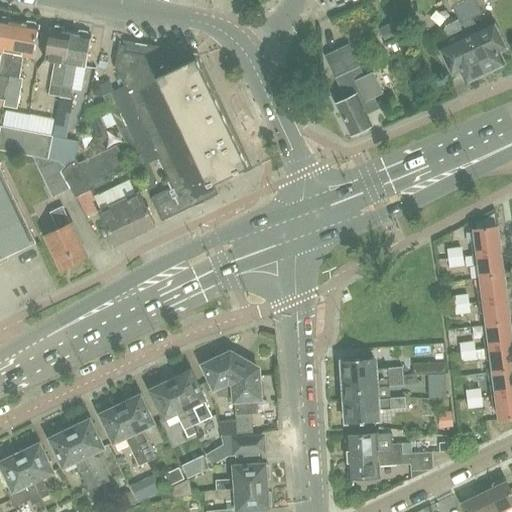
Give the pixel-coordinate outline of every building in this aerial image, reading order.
[(411,8),(407,0),(397,0),(395,1),(400,12),(401,13),(405,11),(411,8)] [(480,34),(472,18),(483,13),(476,0),(463,0),(452,6),(459,20),(485,73),(504,63),(498,52),(506,48),(495,27),(480,34)] [(415,16),(412,10),(410,11),(402,15),(403,18),(406,27),(413,24),(415,19),(415,17),(415,16)] [(0,100),(4,101),(18,22),(11,21),(11,18),(2,16),(0,19),(0,51),(2,52),(0,61),(0,100)] [(465,82),(485,73),(459,20),(446,25),(444,32),(451,48),(442,52),(453,74),(460,71),(465,82)] [(33,57),(39,26),(36,26),(35,22),(27,21),(25,24),(18,22),(4,101),(3,107),(16,109),(21,79),(19,78),(23,56),(33,57)] [(397,35),(391,23),(379,28),(385,41),(396,36),(397,35)] [(50,28),(45,60),(54,61),(50,84),(48,95),(60,97),(72,32),(64,30),(63,27),(55,26),(53,29),(50,28)] [(72,32),(60,97),(70,99),(72,90),(81,91),(86,67),(91,35),(88,35),(87,32),(79,30),(77,33),(72,32)] [(213,182),(246,167),(194,57),(119,44),(115,66),(172,186),(150,196),(153,203),(162,221),(219,194),(213,182)] [(347,73),(335,78),(345,99),(336,104),(351,135),(371,125),(367,115),(379,109),(374,98),(384,94),(374,72),(364,76),(360,67),(347,73)] [(114,89),(110,79),(98,84),(102,94),(114,89)] [(112,91),(103,96),(137,168),(146,163),(112,91)] [(0,149),(22,154),(26,133),(0,127),(0,149)] [(22,154),(32,155),(48,158),(52,137),(26,133),(22,154)] [(52,137),(48,158),(58,160),(62,139),(52,137)] [(140,194),(127,167),(117,146),(97,155),(135,234),(154,224),(140,194)] [(58,160),(48,158),(32,155),(52,197),(70,189),(60,171),(65,167),(58,160)] [(115,243),(135,234),(97,155),(78,164),(76,159),(69,162),(65,167),(60,171),(70,189),(75,197),(77,196),(91,190),(101,211),(101,212),(100,212),(115,243)] [(0,260),(36,243),(0,166),(0,260)] [(91,190),(77,196),(87,218),(101,211),(91,190)] [(61,268),(86,257),(62,206),(49,212),(58,230),(46,236),(61,268)] [(472,254),(500,251),(497,227),(474,230),(476,243),(471,243),(472,254)] [(449,257),(463,255),(462,246),(448,248),(449,257)] [(480,277),(503,274),(500,251),(472,254),(474,266),(479,265),(480,277)] [(463,255),(449,257),(450,265),(464,264),(463,255)] [(478,302),(506,298),(503,274),(480,277),(482,290),(477,291),(478,302)] [(456,304),(470,303),(469,294),(455,295),(456,304)] [(486,325),(510,322),(506,298),(478,302),(480,313),(485,312),(486,325)] [(470,303),(456,304),(457,313),(471,312),(470,303)] [(485,349),(511,345),(511,340),(510,322),(486,325),(488,337),(483,337),(485,349)] [(462,351),(476,349),(475,340),(461,342),(462,351)] [(493,372),(511,369),(511,345),(485,349),(486,360),(491,360),(493,372)] [(476,349),(462,351),(463,360),(477,358),(476,349)] [(235,379),(244,362),(239,360),(240,358),(230,352),(216,359),(215,356),(204,362),(205,364),(203,365),(212,383),(219,396),(228,396),(228,400),(235,400),(234,392),(235,379)] [(402,367),(375,369),(374,358),(342,360),(343,381),(403,377),(402,367)] [(413,374),(429,374),(446,373),(445,361),(413,362),(413,374)] [(255,399),(260,399),(260,397),(263,396),(262,384),(259,384),(258,368),(248,363),(247,364),(244,362),(235,379),(234,392),(235,400),(236,421),(237,434),(252,433),(250,414),(256,407),(255,399)] [(491,396),(511,393),(511,369),(493,372),(494,384),(490,385),(491,396)] [(179,377),(171,381),(193,426),(212,417),(190,371),(188,372),(187,370),(178,374),(179,377)] [(446,373),(429,374),(429,400),(447,400),(446,373)] [(376,387),(404,385),(403,377),(343,381),(345,401),(377,399),(376,387)] [(188,438),(197,434),(193,426),(171,381),(162,385),(161,382),(151,387),(153,389),(151,390),(164,418),(176,413),(188,438)] [(468,398),(482,397),(481,388),(467,389),(468,398)] [(511,393),(491,396),(493,407),(498,407),(499,419),(511,417),(511,393)] [(154,424),(149,413),(140,395),(138,396),(137,394),(128,398),(129,401),(121,405),(148,462),(156,458),(142,429),(154,424)] [(378,410),(405,408),(404,397),(377,399),(345,401),(346,423),(379,421),(378,410)] [(482,397),(468,398),(469,407),(483,406),(482,397)] [(139,466),(148,462),(121,405),(112,409),(111,406),(101,411),(103,413),(101,414),(114,443),(125,437),(139,466)] [(452,413),(452,411),(440,413),(439,413),(440,424),(441,428),(453,427),(452,413)] [(103,448),(98,438),(90,420),(88,421),(87,418),(77,422),(78,425),(70,429),(98,486),(110,481),(99,459),(93,457),(92,453),(103,448)] [(223,434),(237,434),(236,421),(220,422),(223,434)] [(89,491),(98,486),(70,429),(61,433),(60,430),(51,435),(52,438),(50,439),(64,467),(74,461),(89,491)] [(348,457),(402,454),(402,443),(378,445),(377,433),(347,435),(348,457)] [(264,451),(263,436),(234,438),(235,453),(264,451)] [(53,472),(48,462),(39,444),(37,445),(36,442),(27,447),(28,449),(20,453),(41,499),(49,495),(41,478),(53,472)] [(455,451),(455,442),(444,442),(439,443),(440,447),(440,452),(451,451),(455,451)] [(412,443),(402,443),(402,454),(412,453),(412,443)] [(402,454),(403,464),(410,463),(411,463),(411,464),(411,465),(412,470),(424,470),(425,470),(430,469),(431,469),(433,468),(434,468),(434,467),(433,452),(432,452),(431,452),(412,453),(402,454)] [(33,502),(41,499),(20,453),(11,457),(10,455),(0,459),(2,462),(0,462),(0,463),(12,490),(8,492),(15,506),(31,498),(33,502)] [(214,454),(206,458),(211,468),(220,464),(214,454)] [(402,454),(348,457),(349,478),(380,476),(379,465),(403,464),(402,454)] [(216,489),(266,486),(266,479),(269,479),(268,466),(265,466),(265,464),(234,466),(235,479),(216,481),(216,489)] [(137,503),(160,492),(152,477),(130,488),(137,503)] [(186,480),(160,492),(161,500),(192,494),(186,480)] [(484,493),(493,511),(506,511),(505,508),(511,504),(511,494),(506,482),(484,493)] [(237,510),(248,509),(268,508),(268,506),(271,506),(270,493),(267,493),(266,486),(216,489),(217,499),(236,497),(237,510)] [(95,505),(103,501),(97,487),(89,491),(95,505)] [(493,511),(484,493),(462,503),(466,511),(493,511)]
